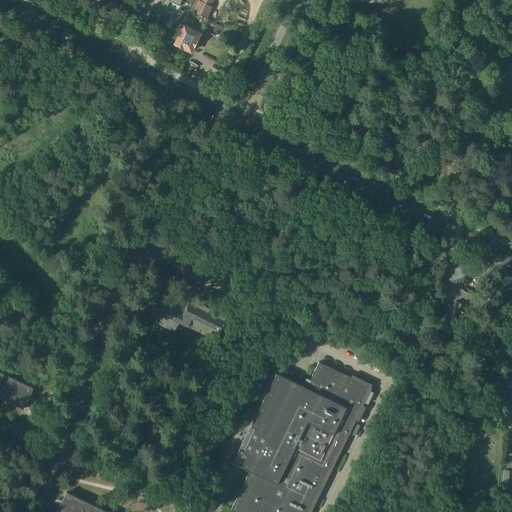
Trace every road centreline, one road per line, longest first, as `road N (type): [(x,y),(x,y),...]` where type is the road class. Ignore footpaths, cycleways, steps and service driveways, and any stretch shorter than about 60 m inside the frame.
road 1 (unknown): [(57,452),(127,282),(149,267),(195,269),(388,377),(324,511)]
road 2 (secondary): [(511,262),(0,1)]
